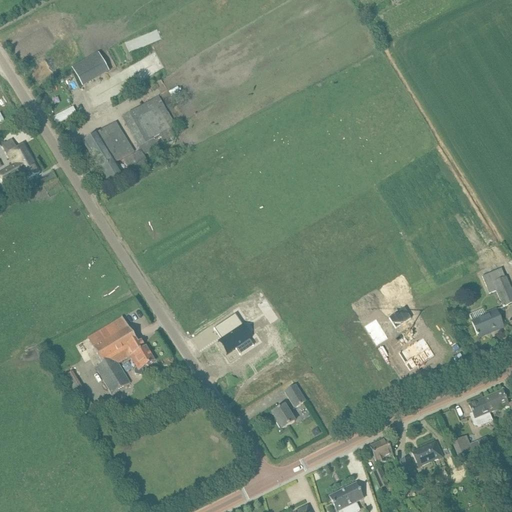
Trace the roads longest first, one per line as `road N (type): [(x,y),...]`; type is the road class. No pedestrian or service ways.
road 1 (unclassified): [(272,480),(0,56)]
road 2 (unclassified): [(272,480),(511,369)]
